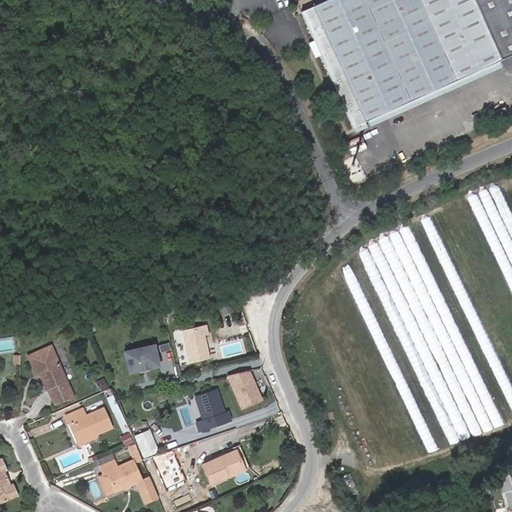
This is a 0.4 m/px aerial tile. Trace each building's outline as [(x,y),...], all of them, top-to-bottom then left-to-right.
[(319,50),(352,121),(502,55),(511,50),(511,0),(311,0),(299,5),(312,35),(308,36),(314,52),(319,50)] [(189,338),(195,369),(214,365),(209,340),(214,340),(212,333),(189,338)] [(53,345),(31,354),(38,373),(42,372),(48,388),(50,387),(56,402),(74,395),(53,345)] [(160,352),(130,357),(134,379),(145,376),(155,375),(164,373),(160,352)] [(267,413),(256,383),(234,386),(248,420),(267,413)] [(218,398),(199,406),(208,429),(201,432),(204,440),(212,437),(234,428),(231,420),(227,421),(218,398)] [(191,410),(201,432),(208,429),(199,406),(191,410)] [(71,425),(70,426),(78,445),(115,429),(107,410),(89,417),(86,410),(68,418),(71,425)] [(151,434),(137,440),(145,461),(161,455),(151,434)] [(138,447),(132,449),(136,458),(138,463),(139,463),(140,467),(145,465),(142,456),(138,447)] [(243,455),(239,457),(246,473),(227,480),(228,484),(229,487),(252,477),(243,455)] [(0,503),(19,496),(13,483),(9,484),(4,470),(7,469),(2,457),(0,458),(0,503)] [(213,490),(228,484),(227,480),(246,473),(239,457),(205,471),(213,490)] [(175,462),(152,471),(166,508),(182,502),(178,493),(187,490),(175,462)] [(100,471),(104,478),(107,477),(115,496),(143,484),(135,464),(119,470),(117,464),(100,471)] [(107,499),(115,496),(107,477),(104,478),(99,480),(107,499)]
